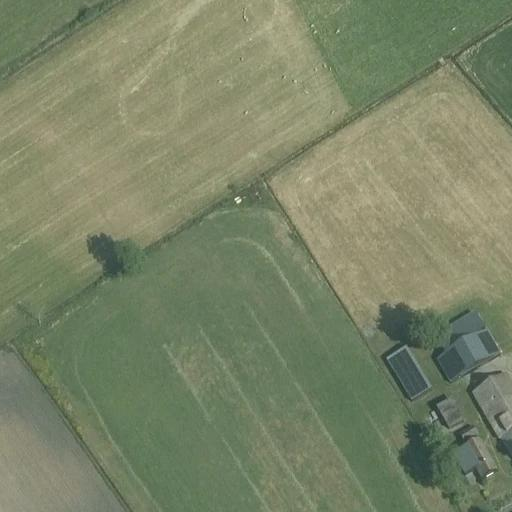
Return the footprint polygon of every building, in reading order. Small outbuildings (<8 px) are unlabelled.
[(450,383),(499,355),(483,329),(444,355),(437,359),(450,383)] [(413,360),(413,359),(406,348),(387,360),(394,372),(413,360)] [(511,386),(506,376),(474,394),(501,440),(503,439),(511,455),(511,454),(511,386)] [(456,433),(471,424),(457,401),(442,410),(456,433)] [(460,436),(466,446),(479,439),(472,428),(460,436)] [(496,471),(479,439),(466,446),(453,453),(465,474),(475,470),(481,480),(496,471)]
